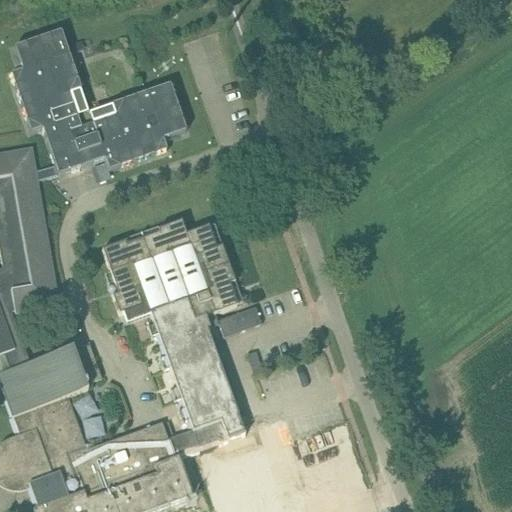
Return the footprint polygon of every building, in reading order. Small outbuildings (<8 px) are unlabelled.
[(22,73),(11,78),(29,131),(30,136),(42,131),(54,169),(34,175),(34,176),(26,178),(28,186),(35,185),(49,181),(48,181),(58,178),(90,167),(102,163),(104,162),(105,166),(108,174),(166,153),(162,142),(185,134),(169,87),(111,107),(112,108),(115,119),(81,131),(69,96),(79,92),(80,92),(61,34),(14,50),(22,73)] [(71,46),(69,47),(72,56),(84,52),(81,44),(81,43),(79,44),(76,45),(74,46),(71,46)] [(0,484),(6,488),(15,491),(24,490),(28,488),(37,511),(35,511),(157,511),(205,495),(190,456),(244,437),(210,343),(202,321),(237,309),(229,287),(235,285),(222,249),(216,251),(208,229),(186,237),(181,224),(158,232),(159,236),(126,248),(125,244),(102,253),(118,297),(112,299),(119,317),(123,316),(126,325),(150,317),(192,433),(167,442),(161,427),(151,430),(134,436),(86,453),(67,401),(87,393),(85,387),(101,381),(89,347),(73,353),(72,351),(29,366),(11,315),(56,307),(52,285),(44,287),(43,278),(47,278),(34,205),(38,204),(35,185),(28,186),(26,178),(34,176),(34,175),(29,154),(0,158),(0,357),(3,356),(10,373),(0,376),(0,384),(19,438),(8,442),(0,446),(0,484)] [(239,316),(218,323),(223,336),(224,340),(261,326),(259,321),(255,310),(253,311),(239,316)] [(302,436),(319,430),(315,419),(298,425),(298,426),(300,432),(302,436)] [(59,505),(43,511),(297,511),(290,492),(295,491),(276,438),(207,462),(222,504),(218,506),(220,511),(121,511),(112,486),(83,497),(81,490),(57,499),(59,505)]
